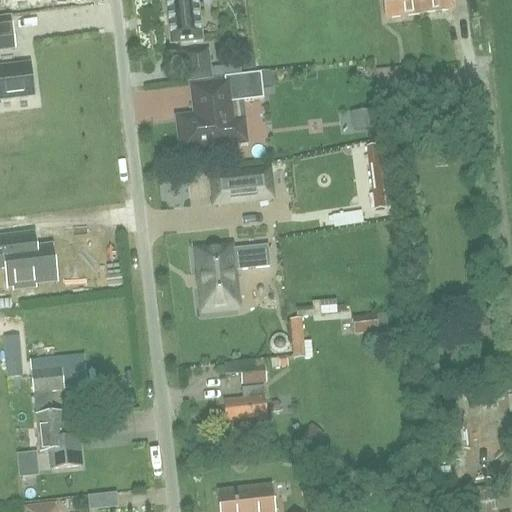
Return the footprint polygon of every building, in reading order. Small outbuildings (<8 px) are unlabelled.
[(164,0),(170,47),(203,43),(197,0),(164,0)] [(423,14),(420,0),(382,0),(385,20),(422,15),(422,14),(423,14)] [(420,0),(423,14),(454,11),(452,0),(420,0)] [(240,66),(210,69),(208,52),(183,55),(186,83),(211,80),(211,78),(241,75),(240,66)] [(0,101),(34,98),(30,65),(0,68),(0,101)] [(376,71),(378,88),(380,103),(404,100),(400,68),(376,71)] [(268,102),(266,76),(232,78),(234,105),(268,102)] [(195,122),(191,119),(178,120),(182,154),(234,148),(226,85),(193,89),(196,114),(199,117),(195,122)] [(6,133),(0,133),(0,169),(9,169),(6,133)] [(385,212),(377,148),(367,149),(375,213),(385,212)] [(270,168),(210,175),(213,205),(273,199),(270,168)] [(13,287),(13,291),(35,288),(35,284),(57,281),(53,248),(15,253),(13,240),(0,241),(0,272),(4,272),(6,288),(13,287)] [(231,248),(197,252),(203,311),(237,308),(233,265),(242,264),(242,271),(269,268),(267,247),(231,251),(231,248)] [(321,316),(337,315),(337,307),(336,301),(320,302),(321,316)] [(387,331),(385,314),(376,315),(352,318),(354,335),(380,332),(387,331)] [(290,321),(294,361),(312,359),(310,343),(304,344),(302,320),(290,321)] [(78,440),(66,441),(64,414),(53,415),(51,393),(63,392),(60,359),(31,362),(40,453),(49,453),(51,470),(81,467),(78,440)] [(287,359),(270,361),(271,370),(288,368),(287,359)] [(240,364),(240,365),(224,366),(225,373),(241,372),(242,386),(266,384),(265,368),(265,361),(259,361),(259,363),(240,364)] [(226,426),(267,421),(263,388),(242,390),(243,400),(224,402),(226,426)] [(219,496),(220,511),(272,511),(270,490),(219,496)] [(472,495),(474,511),(498,511),(496,492),(472,495)] [(90,497),(91,510),(115,507),(114,495),(90,497)]
